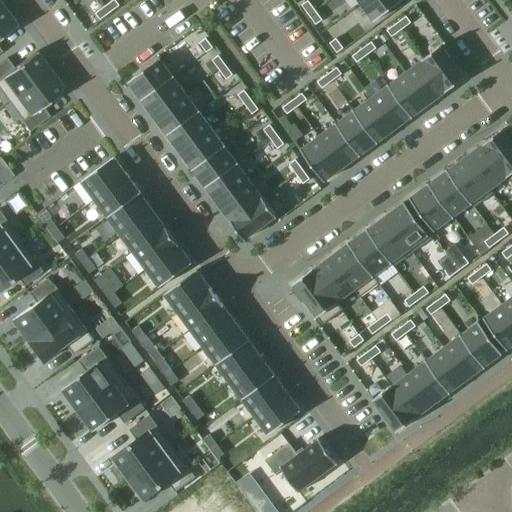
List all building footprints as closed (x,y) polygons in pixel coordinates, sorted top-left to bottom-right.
[(115,0),(113,0),(105,6),(110,13),(119,6),(115,0)] [(403,0),(366,0),(361,4),(374,22),(403,0)] [(301,6),(308,15),(315,11),(308,1),(301,6)] [(3,6),(0,8),(0,53),(2,52),(0,49),(0,37),(17,26),(3,6)] [(100,20),(110,13),(105,6),(95,14),(100,20)] [(322,20),(315,11),(308,15),(316,25),(322,20)] [(406,17),(396,24),(401,30),(411,23),(406,17)] [(391,37),(401,30),(396,24),(387,31),(391,37)] [(213,48),(206,38),(199,43),(206,53),(213,48)] [(329,44),(336,53),(343,48),(336,39),(329,44)] [(371,42),(362,49),(366,56),(376,49),(371,42)] [(441,46),(423,60),(446,92),(465,78),(441,46)] [(357,63),(366,56),(362,49),(352,57),(357,63)] [(7,58),(0,63),(0,91),(8,102),(50,71),(36,52),(14,68),(7,58)] [(218,71),(227,64),(223,57),(213,65),(218,71)] [(128,82),(141,100),(173,77),(160,59),(128,82)] [(423,60),(405,73),(429,105),(446,92),(423,60)] [(232,70),(227,64),(218,71),(222,77),(232,70)] [(339,78),(332,68),(325,73),(333,83),(339,78)] [(50,71),(8,102),(29,132),(50,117),(42,107),(64,90),(50,71)] [(333,83),(325,73),(319,78),(326,87),(333,83)] [(405,73),(388,85),(411,117),(429,105),(405,73)] [(141,100),(154,118),(186,94),(173,77),(141,100)] [(388,85),(371,98),(394,130),(411,117),(388,85)] [(248,92),(239,99),(243,106),(253,99),(248,92)] [(154,118),(167,135),(199,112),(186,94),(154,118)] [(304,104),(297,94),(291,99),(298,108),(304,104)] [(328,100),(324,95),(318,99),(322,104),(328,100)] [(371,98),(353,111),(377,143),(394,130),(371,98)] [(258,105),(253,99),(243,106),(248,112),(258,105)] [(298,108),(291,99),(284,103),(291,113),(298,108)] [(353,111),(336,124),(359,156),(377,143),(353,111)] [(167,135),(180,152),(212,129),(199,112),(167,135)] [(336,124),(318,137),(342,169),(359,156),(336,124)] [(270,140),(280,133),(275,126),(265,133),(270,140)] [(180,152),(193,170),(225,146),(212,129),(180,152)] [(503,130),(483,144),(508,177),(507,177),(511,183),(511,136),(508,130),(505,132),(503,130)] [(284,139),(280,133),(270,140),(275,146),(284,139)] [(324,182),(342,169),(318,137),(300,150),(324,182)] [(508,177),(483,144),(465,157),(490,190),(507,177),(508,177)] [(193,170),(206,187),(237,164),(225,146),(193,170)] [(114,157),(81,182),(95,201),(128,176),(114,157)] [(490,190),(465,157),(447,171),(471,204),(470,204),(473,208),(493,193),(490,190)] [(296,175),(305,167),(301,161),(291,168),(296,175)] [(206,187),(218,205),(250,181),(237,164),(206,187)] [(310,174),(305,167),(296,175),(300,181),(310,174)] [(471,204),(447,171),(429,184),(453,217),(470,204),(471,204)] [(128,176),(95,201),(108,218),(141,194),(128,176)] [(218,205),(231,222),(263,198),(250,181),(218,205)] [(453,217),(429,184),(410,198),(434,231),(453,217)] [(141,194),(108,218),(121,235),(154,211),(141,194)] [(277,217),(263,198),(231,222),(245,240),(277,217)] [(404,202),(385,217),(409,249),(408,250),(411,254),(431,239),(404,202)] [(154,211),(121,235),(134,253),(166,229),(154,211)] [(0,255),(21,241),(0,212),(0,255)] [(409,249),(385,217),(367,230),(391,263),(408,250),(409,249)] [(50,219),(44,224),(51,233),(57,229),(50,219)] [(499,241),(509,234),(504,228),(494,235),(499,241)] [(57,229),(51,233),(58,243),(64,238),(57,229)] [(166,229),(134,253),(147,270),(179,246),(166,229)] [(391,263),(367,230),(348,244),(372,276),(373,276),(391,263)] [(489,248),(499,241),(494,235),(485,242),(489,248)] [(21,241),(0,255),(0,288),(16,277),(23,287),(44,272),(21,241)] [(372,276),(348,244),(330,257),(354,290),(353,290),(359,298),(379,283),(373,276),(372,276)] [(179,246),(147,270),(159,287),(192,263),(179,246)] [(506,259),(511,255),(511,246),(502,253),(506,259)] [(81,249),(75,254),(82,264),(89,259),(81,249)] [(354,290),(330,257),(312,270),(336,303),(337,303),(353,290),(354,290)] [(459,271),(469,264),(464,257),(454,264),(459,271)] [(89,259),(82,264),(89,274),(96,269),(89,259)] [(449,278),(459,271),(454,264),(444,271),(449,278)] [(491,271),(486,264),(477,271),(482,278),(491,271)] [(197,270),(164,294),(178,312),(210,288),(197,270)] [(336,303),(312,270),(293,285),(295,288),(292,290),(301,302),(304,300),(322,325),(342,311),(337,303),(336,303)] [(472,285),(482,278),(477,271),(467,278),(472,285)] [(36,303),(11,321),(27,342),(71,309),(48,278),(28,293),(36,303)] [(107,284),(101,289),(108,299),(114,294),(107,284)] [(419,300),(428,293),(424,287),(414,294),(419,300)] [(210,288),(178,312),(191,330),(223,305),(210,288)] [(114,294),(108,299),(115,308),(122,304),(114,294)] [(409,307),(419,300),(414,294),(404,301),(409,307)] [(445,295),(436,302),(440,308),(450,301),(445,295)] [(511,297),(501,305),(511,320),(511,297)] [(431,315),(440,308),(436,302),(426,309),(431,315)] [(223,305),(191,330),(203,347),(236,323),(223,305)] [(511,346),(511,320),(501,305),(483,318),(507,350),(511,346)] [(71,309),(27,342),(42,363),(67,345),(74,355),(94,340),(71,309)] [(382,328),(392,320),(387,314),(377,321),(382,328)] [(109,334),(119,326),(112,317),(96,329),(103,338),(109,334)] [(410,320),(401,327),(406,334),(415,327),(410,320)] [(372,335),(382,328),(377,321),(368,328),(372,335)] [(502,354),(479,322),(461,335),(484,367),(502,354)] [(236,323),(203,347),(216,364),(249,340),(236,323)] [(131,343),(119,326),(109,334),(121,350),(131,343)] [(138,326),(131,331),(139,341),(145,336),(138,326)] [(396,341),(406,334),(401,327),(391,334),(396,341)] [(354,348),(364,341),(359,334),(349,342),(354,348)] [(484,367),(461,335),(443,348),(467,380),(484,367)] [(145,336),(139,341),(146,351),(153,346),(145,336)] [(249,340),(216,364),(229,382),(262,358),(249,340)] [(376,346),(366,353),(371,359),(380,352),(376,346)] [(86,372),(62,389),(78,410),(122,378),(99,347),(79,362),(86,372)] [(467,380),(443,348),(426,361),(449,393),(467,380)] [(361,367),(371,359),(366,353),(356,360),(361,367)] [(262,358),(229,382),(242,399),(275,375),(262,358)] [(164,361),(157,366),(165,376),(171,371),(164,361)] [(449,393),(426,361),(408,374),(432,406),(449,393)] [(171,371),(165,376),(172,385),(178,381),(171,371)] [(432,406),(408,374),(389,387),(413,419),(432,406)] [(275,375),(242,399),(255,417),(287,392),(275,375)] [(122,378),(78,410),(93,432),(117,414),(125,424),(145,409),(122,378)] [(159,380),(149,387),(155,395),(165,388),(159,380)] [(413,419),(389,387),(373,400),(396,432),(413,419)] [(287,392),(255,417),(268,435),(301,411),(287,392)] [(189,396),(183,401),(190,410),(197,406),(189,396)] [(197,406),(190,410),(197,420),(204,415),(197,406)] [(137,440),(113,458),(128,479),(172,446),(149,415),(129,430),(137,440)] [(209,435),(203,440),(210,449),(217,445),(209,435)] [(288,444),(266,461),(275,474),(282,469),(298,491),(337,462),(319,439),(297,456),(288,444)] [(217,445),(210,449),(217,459),(224,454),(217,445)] [(172,446),(128,479),(144,500),(168,482),(175,492),(195,477),(172,446)]
